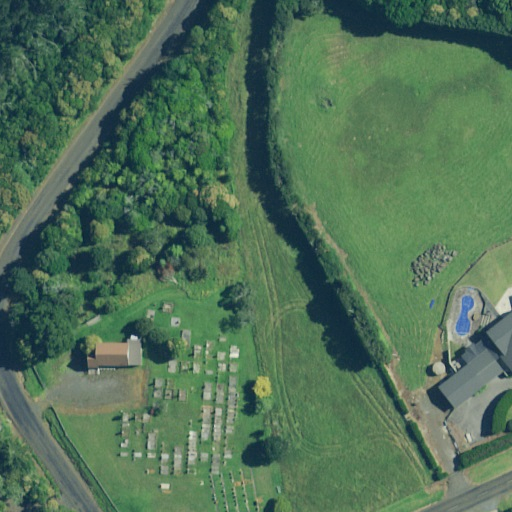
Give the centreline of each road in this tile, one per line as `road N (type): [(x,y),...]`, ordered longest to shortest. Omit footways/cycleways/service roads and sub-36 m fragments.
road 1 (tertiary): [(0,304),(30,227),(186,0)]
road 2 (tertiary): [(89,511),(17,402),(0,341)]
